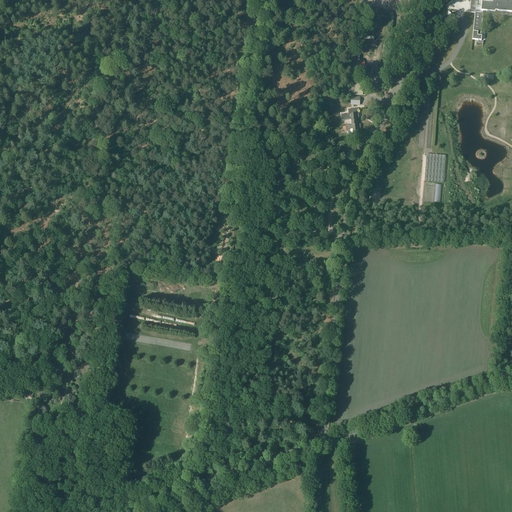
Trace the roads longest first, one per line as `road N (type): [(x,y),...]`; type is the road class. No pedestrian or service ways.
road 1 (track): [(260,0),(191,488)]
road 2 (tertiary): [(122,511),(511,375)]
road 3 (unknown): [(363,158),(328,141),(241,129)]
